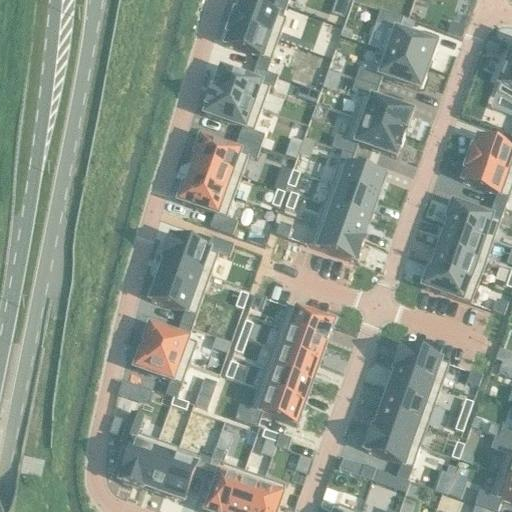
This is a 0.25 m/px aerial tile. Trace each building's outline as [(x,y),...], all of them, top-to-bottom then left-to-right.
[(277,0),(275,5),(287,9),(289,0),(277,0)] [(235,16),(231,26),(278,43),(286,22),(283,21),(287,9),(275,5),(271,17),(240,6),(236,17),(235,16)] [(380,13),(376,26),(386,30),(378,53),(428,70),(431,62),(432,62),(437,50),(435,50),(436,47),(398,34),(403,21),(380,13)] [(229,37),(225,48),(259,60),(255,72),(267,76),(278,43),(231,26),(227,37),(229,37)] [(505,72),(496,97),(511,102),(511,50),(509,58),(504,72),(505,72)] [(360,71),(356,83),(378,91),(382,80),(420,93),(421,91),(422,91),(426,79),(425,78),(428,70),(378,53),(383,55),(375,76),(360,71)] [(211,93),(211,94),(262,112),(270,90),(274,91),(278,80),(267,76),(255,72),(251,83),(246,81),(235,77),(221,72),(220,74),(218,74),(214,86),(215,87),(213,94),(211,93)] [(356,83),(352,94),(363,98),(355,121),(405,138),(406,138),(404,137),(407,130),(408,130),(413,118),(411,118),(412,115),(374,102),(378,91),(356,83)] [(207,110),(205,118),(242,131),(238,142),(261,150),(265,138),(254,135),(262,112),(211,94),(206,109),(207,110)] [(336,139),(332,151),(342,155),(354,159),(358,147),(396,160),(399,153),(400,153),(405,138),(355,121),(347,143),(336,139)] [(201,142),(195,157),(197,158),(195,164),(241,180),(249,159),(257,162),(261,150),(238,142),(234,154),(201,142)] [(472,152),(468,163),(511,178),(511,153),(511,154),(477,142),(474,153),(472,152)] [(342,155),(331,187),(377,203),(384,182),(350,170),(354,159),(342,155)] [(466,174),(462,185),(497,197),(493,208),(504,212),(511,190),(511,178),(468,163),(465,173),(466,174)] [(195,164),(188,184),(234,200),(241,180),(195,164)] [(292,173),(287,188),(295,191),(300,176),(292,173)] [(184,189),(178,205),(215,217),(210,231),(232,239),(237,225),(226,221),(234,200),(188,184),(186,190),(184,189)] [(331,187),(324,207),(369,224),(377,203),(331,187)] [(277,193),(272,208),(279,210),(284,195),(277,193)] [(291,196),(285,211),(293,213),(298,198),(291,196)] [(452,206),(446,222),(448,223),(447,228),(493,244),(504,212),(493,208),(489,219),(452,206)] [(324,207),(316,228),(364,245),(365,244),(363,243),(369,224),(324,207)] [(280,226),(276,237),(288,241),(292,230),(280,226)] [(316,228),(309,249),(357,266),(364,245),(316,228)] [(447,228),(440,248),(486,265),(493,244),(447,228)] [(170,240),(163,261),(211,278),(218,257),(229,261),(234,248),(211,240),(207,253),(170,240)] [(440,248),(432,269),(478,286),(486,265),(440,248)] [(164,263),(158,282),(204,299),(211,278),(163,261),(162,263),(164,263)] [(428,274),(423,290),(471,307),(478,286),(432,269),(430,275),(428,274)] [(158,282),(150,304),(184,316),(180,327),(192,331),(204,299),(158,282)] [(241,295),(235,310),(243,313),(248,298),(241,295)] [(254,298),(250,309),(262,313),(266,302),(254,298)] [(496,302),(492,314),(504,318),(508,307),(496,302)] [(287,309),(280,331),(326,347),(333,326),(287,309)] [(245,324),(240,339),(247,342),(253,327),(245,324)] [(146,345),(144,351),(189,367),(197,346),(188,343),(192,331),(180,327),(176,338),(150,329),(144,345),(146,345)] [(280,331),(273,351),(319,367),(326,347),(280,331)] [(240,339),(234,354),(242,357),(247,342),(240,339)] [(402,350),(394,371),(442,388),(449,367),(402,350)] [(140,356),(135,372),(170,384),(166,398),(173,401),(177,402),(189,367),(144,351),(142,357),(140,356)] [(273,351),(266,372),(311,388),(319,367),(273,351)] [(230,365),(225,380),(233,383),(238,368),(230,365)] [(396,373),(389,392),(435,408),(442,388),(394,371),(394,372),(396,373)] [(266,372),(258,392),(304,408),(311,388),(266,372)] [(471,374),(467,386),(478,390),(482,378),(471,374)] [(240,409),(235,422),(258,430),(262,417),(297,429),(304,408),(258,392),(251,413),(240,409)] [(389,392),(381,413),(427,429),(435,408),(389,392)] [(173,401),(171,408),(186,413),(188,406),(177,402),(173,401)] [(465,402),(460,418),(468,420),(473,405),(465,402)] [(373,431),(372,433),(420,450),(427,429),(381,413),(375,432),(373,431)] [(133,449),(120,485),(141,492),(158,444),(153,442),(137,437),(143,420),(132,415),(121,444),(133,449)] [(460,418),(455,433),(462,435),(468,420),(460,418)] [(511,431),(503,428),(498,440),(509,444),(511,445),(511,431)] [(262,438),(262,440),(277,446),(279,438),(264,433),(262,438)] [(372,433),(364,454),(365,454),(401,466),(396,480),(408,484),(420,450),(372,433)] [(277,446),(276,450),(287,454),(291,442),(280,438),(277,446)] [(158,444),(141,492),(142,493),(143,491),(162,497),(178,451),(158,444)] [(511,445),(509,444),(498,477),(511,481),(511,445)] [(456,445),(451,460),(459,463),(464,448),(456,445)] [(178,451),(162,497),(184,505),(196,471),(207,475),(211,463),(199,459),(196,468),(176,461),(179,452),(178,451)] [(218,479),(206,511),(230,511),(244,475),(223,467),(227,456),(215,452),(211,463),(207,475),(218,479)] [(364,468),(360,480),(372,484),(376,472),(364,468)] [(244,475),(230,511),(253,511),(264,482),(244,475)] [(479,494),(475,507),(487,511),(498,511),(502,502),(511,505),(511,481),(498,477),(490,498),(479,494)] [(264,482),(253,511),(277,511),(285,489),(264,482)]
